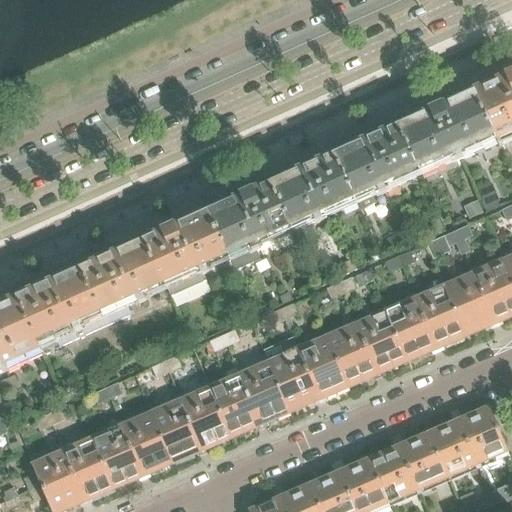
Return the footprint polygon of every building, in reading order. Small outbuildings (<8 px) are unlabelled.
[(511,74),(508,76),(507,75),(504,76),(503,75),(491,81),(491,84),(485,86),(483,85),(475,88),(475,91),(474,91),(496,140),(499,147),(501,146),(500,142),(511,136),(511,74)] [(496,140),(474,91),(463,96),(463,101),(446,109),(443,103),(440,104),(441,106),(437,108),(431,110),(430,109),(428,110),(430,116),(413,123),(409,120),(402,124),(401,129),(421,174),(456,158),(458,162),(464,159),(462,156),(496,140)] [(421,174),(401,129),(384,137),(381,131),(378,132),(379,134),(376,135),(369,138),(368,137),(366,138),(368,144),(350,152),(346,149),(339,152),(338,157),(337,158),(357,203),(380,193),(381,197),(388,194),(386,190),(421,174)] [(357,203),(337,158),(320,165),(318,160),(315,161),(316,162),(306,167),(305,165),(304,166),(302,167),(305,172),(287,180),(283,177),(275,180),(275,185),(273,186),(293,231),(316,221),(318,226),(324,223),(323,218),(357,203)] [(500,202),(492,185),(479,191),(486,208),(500,202)] [(293,231),(273,186),(257,194),(254,188),(252,189),(252,191),(248,193),(242,195),(242,194),(239,195),(241,201),(223,209),(219,206),(212,209),(211,214),(210,215),(230,260),(252,250),(254,254),(261,251),(259,247),(293,231)] [(401,195),(398,189),(388,193),(391,200),(401,195)] [(483,214),(478,203),(465,209),(470,220),(483,214)] [(511,217),(508,209),(502,212),(507,223),(511,220),(511,217)] [(230,260),(210,215),(208,216),(204,213),(196,216),(196,221),(178,229),(176,224),(174,225),(160,231),(163,236),(147,243),(167,288),(201,273),(203,277),(210,274),(208,270),(230,260)] [(468,227),(462,230),(467,241),(473,238),(468,227)] [(462,230),(456,233),(461,244),(465,241),(467,241),(462,230)] [(456,233),(450,236),(454,247),(456,246),(461,244),(456,233)] [(407,245),(403,236),(394,240),(398,249),(407,245)] [(450,236),(443,239),(448,249),(454,247),(450,236)] [(167,288),(147,243),(145,244),(141,241),(133,245),(133,250),(115,258),(112,252),(97,259),(99,265),(84,272),(104,317),(138,301),(140,306),(147,303),(145,298),(167,288)] [(465,241),(461,244),(466,255),(470,253),(465,241)] [(461,244),(456,246),(461,257),(465,255),(466,255),(461,244)] [(414,252),(408,255),(412,265),(418,262),(414,252)] [(406,268),(412,265),(408,255),(401,257),(406,268)] [(401,257),(395,260),(399,270),(406,268),(401,257)] [(511,259),(503,263),(511,282),(511,259)] [(393,273),(399,270),(395,260),(388,263),(393,273)] [(511,318),(511,282),(503,263),(445,288),(467,338),(511,318)] [(104,317),(84,272),(80,274),(79,272),(70,276),(71,278),(51,286),(49,281),(33,288),(34,289),(18,297),(40,345),(74,330),(77,334),(83,331),(81,327),(104,317)] [(373,283),(369,273),(356,279),(360,288),(373,283)] [(352,280),(346,283),(351,293),(357,290),(352,280)] [(346,283),(340,285),(344,296),(351,293),(346,283)] [(340,285),(333,288),(338,299),(344,296),(340,285)] [(333,288),(327,291),(332,301),(338,299),(333,288)] [(467,338),(445,288),(387,314),(408,364),(467,338)] [(293,302),(290,294),(281,298),(283,306),(293,302)] [(40,345),(18,297),(14,298),(12,297),(4,300),(4,304),(3,304),(3,303),(1,304),(2,304),(0,303),(0,371),(43,352),(40,345)] [(294,306),(287,309),(292,319),(298,317),(294,307),(294,306)] [(286,322),(291,320),(292,319),(287,309),(281,312),(285,321),(286,322)] [(281,312),(275,314),(279,325),(286,322),(285,321),(281,312)] [(275,314),(269,317),(269,319),(273,328),(278,325),(279,325),(275,314)] [(408,364),(387,314),(328,339),(349,389),(408,364)] [(291,320),(286,322),(291,334),(296,332),(291,320)] [(203,341),(201,335),(194,332),(186,336),(192,347),(203,341)] [(235,332),(229,335),(234,346),(240,343),(236,334),(235,332)] [(227,349),(234,346),(229,335),(223,338),(227,349)] [(223,338),(217,340),(221,351),(227,349),(223,338)] [(349,389),(328,339),(269,365),(291,414),(349,389)] [(215,354),(221,351),(217,340),(210,343),(215,354)] [(177,358),(171,361),(175,372),(182,369),(178,360),(177,358)] [(171,361),(165,364),(169,374),(175,372),(171,361)] [(165,364),(158,367),(163,377),(169,374),(165,364)] [(291,414),(269,365),(211,391),(232,440),(291,414)] [(158,367),(152,370),(153,371),(157,380),(163,377),(158,367)] [(20,388),(15,378),(10,380),(15,391),(20,388)] [(14,392),(9,380),(0,384),(5,396),(14,392)] [(119,385),(112,387),(117,398),(123,395),(120,387),(119,385)] [(112,387),(106,390),(111,401),(117,398),(112,387)] [(106,390),(100,393),(105,404),(111,401),(106,390)] [(232,440),(211,391),(153,416),(173,465),(232,440)] [(100,393),(94,396),(95,398),(99,406),(105,404),(100,393)] [(508,454),(489,409),(429,435),(448,479),(508,454)] [(60,411),(54,414),(59,424),(65,422),(61,413),(60,411)] [(54,414),(48,417),(53,427),(59,424),(54,414)] [(173,465),(153,416),(94,442),(115,491),(173,465)] [(48,417),(42,420),(47,430),(53,427),(48,417)] [(42,420),(36,422),(36,424),(40,433),(47,430),(42,420)] [(448,479),(429,435),(370,461),(389,505),(448,479)] [(65,511),(115,491),(94,442),(35,468),(53,511),(65,511)] [(21,449),(18,443),(10,447),(13,453),(21,449)] [(21,449),(13,453),(16,459),(24,455),(21,449)] [(372,511),(389,505),(370,461),(311,486),(321,511),(372,511)] [(34,478),(26,482),(28,487),(36,483),(34,478)] [(36,483),(28,487),(30,492),(39,489),(36,483)] [(502,503),(511,498),(511,485),(497,492),(502,503)] [(321,511),(311,486),(251,511),(321,511)] [(39,489),(30,492),(33,498),(41,495),(39,489)] [(16,499),(12,490),(4,494),(6,498),(4,499),(6,504),(16,499)] [(502,503),(497,492),(493,494),(497,505),(502,503)] [(497,505),(493,494),(490,495),(488,496),(493,507),(497,505)] [(41,495),(33,498),(35,504),(43,501),(44,500),(41,495)] [(473,496),(461,501),(464,507),(465,506),(470,504),(474,502),(475,502),(473,496)] [(493,507),(488,496),(483,498),(488,509),(493,507)] [(488,509),(483,498),(479,500),(483,511),(488,509)] [(8,508),(18,503),(16,499),(6,504),(8,508)] [(481,511),(483,511),(479,500),(475,502),(474,502),(478,511),(481,511)] [(478,511),(474,502),(470,504),(473,511),(478,511)]
